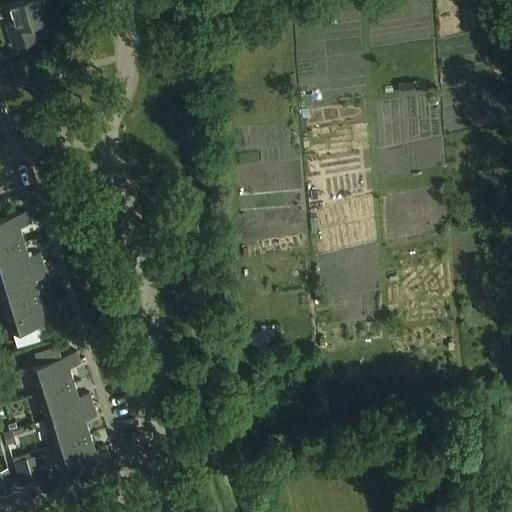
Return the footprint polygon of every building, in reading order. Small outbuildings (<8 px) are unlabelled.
[(20,0),(4,5),(10,25),(5,26),(12,49),(36,42),(31,27),(50,21),(43,0),(20,0)] [(413,82),(399,84),(400,96),(415,94),(413,82)] [(0,220),(0,249),(23,242),(19,228),(30,224),(26,212),(0,220)] [(0,249),(0,278),(42,265),(39,253),(28,257),(23,242),(0,249)] [(46,277),(42,265),(0,278),(0,294),(4,306),(40,295),(35,280),(46,277)] [(40,295),(4,306),(12,333),(13,333),(17,346),(48,336),(44,323),(59,318),(55,306),(45,310),(40,295)] [(36,394),(72,383),(68,368),(79,364),(75,352),(62,356),(58,344),(34,352),(35,354),(25,357),(36,394)] [(36,394),(45,421),(92,406),(88,394),(77,397),(72,383),(36,394)] [(96,417),(92,406),(45,421),(53,447),(89,436),(84,421),(96,417)] [(4,433),(8,444),(17,441),(13,430),(4,433)] [(89,436),(53,447),(61,474),(109,459),(105,447),(94,450),(89,436)] [(30,458),(14,463),(20,484),(41,477),(34,457),(30,458)] [(0,493),(13,489),(6,466),(0,468),(0,493)]
